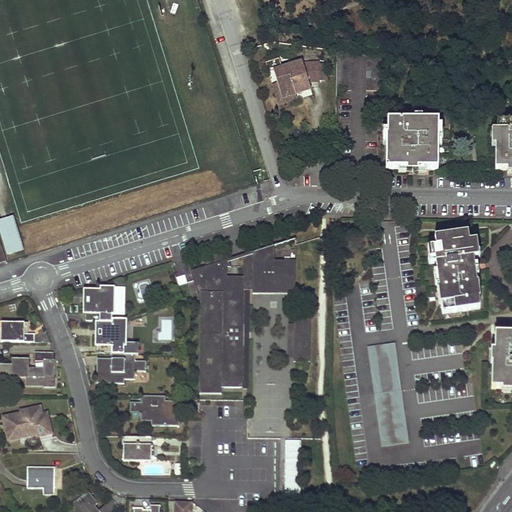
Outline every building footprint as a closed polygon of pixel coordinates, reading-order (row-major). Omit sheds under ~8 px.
[(352,54),(339,52),(338,91),(352,91),(352,54)] [(381,58),(368,56),(367,92),(380,92),(381,58)] [(279,59),(266,63),(269,73),(274,71),(278,83),(283,99),(296,94),(304,92),(304,85),(310,84),(309,83),(320,82),(320,65),(320,64),(304,64),(303,62),(282,69),(279,59)] [(328,64),(320,65),(320,82),(328,81),(328,64)] [(283,99),(278,83),(273,85),(280,105),(298,99),(296,94),(283,99)] [(439,122),(388,121),(387,170),(438,171),(439,122)] [(511,122),(497,122),(498,137),(496,137),(496,171),(511,171),(511,122)] [(14,218),(0,222),(0,227),(9,255),(24,250),(14,218)] [(436,247),(430,248),(432,259),(435,259),(439,289),(441,289),(443,304),(441,305),(442,315),(480,309),(478,299),(476,299),(474,284),(476,284),(472,254),(476,253),(474,242),(469,242),(468,233),(434,238),(436,247)] [(206,260),(205,263),(204,267),(191,270),(200,300),(199,392),(222,393),(222,386),(243,386),(244,291),(252,291),(252,295),(261,298),(266,299),(274,299),(279,299),(286,298),(295,294),(295,259),(275,259),(275,244),(228,259),(225,256),(223,254),(220,252),(216,252),(214,252),(211,253),(209,255),(207,257),(206,260)] [(176,277),(178,286),(187,283),(185,275),(176,277)] [(102,290),(91,290),(91,304),(85,303),(84,315),(113,316),(114,288),(102,287),(102,290)] [(126,320),(113,320),(113,323),(103,322),(102,336),(96,336),(96,354),(115,354),(125,354),(125,349),(126,320)] [(309,321),(295,321),(294,363),(308,363),(309,321)] [(29,323),(2,323),(1,341),(35,342),(35,334),(29,334),(29,323)] [(511,334),(495,334),(494,358),(496,358),(496,364),(494,364),(492,364),(491,389),(511,390),(511,387),(511,386),(511,334)] [(367,347),(381,447),(409,443),(395,344),(367,347)] [(53,353),(35,352),(35,361),(44,361),(43,369),(28,368),(29,360),(12,359),(12,365),(12,377),(28,378),(28,386),(44,387),(45,378),(53,379),(53,353)] [(125,354),(115,354),(115,359),(98,359),(98,383),(125,384),(125,379),(135,380),(135,376),(138,375),(138,371),(146,372),(147,361),(136,361),(136,355),(125,354)] [(0,382),(12,383),(12,377),(12,365),(0,365),(0,382)] [(163,396),(141,396),(141,402),(131,402),(131,413),(140,413),(140,416),(142,416),(142,421),(153,422),(153,426),(180,427),(180,404),(180,401),(163,402),(163,396)] [(22,413),(4,417),(8,439),(20,436),(21,438),(37,435),(38,438),(53,434),(51,425),(42,419),(41,415),(43,414),(42,407),(34,408),(35,413),(22,416),(22,413)] [(48,413),(43,414),(41,415),(42,419),(51,425),(48,413)] [(153,437),(124,436),(124,462),(152,463),(153,437)] [(55,468),(28,468),(28,488),(44,489),(55,489),(55,468)] [(100,503),(89,490),(75,502),(80,508),(79,511),(120,511),(121,511),(113,502),(101,511),(96,505),(100,503)]
